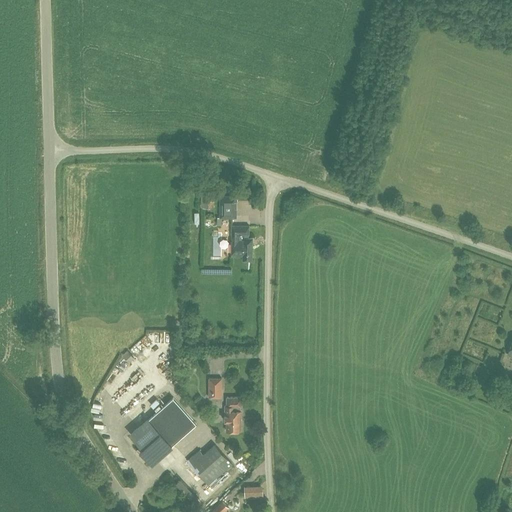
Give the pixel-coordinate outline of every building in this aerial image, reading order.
[(233,218),(237,218),(237,195),(220,195),(220,208),(219,217),(233,218)] [(200,198),(200,208),(211,208),(211,197),(200,198)] [(243,260),(252,260),(253,238),(248,238),(249,226),(232,225),(231,256),(243,256),(243,260)] [(217,260),(226,260),(227,234),(218,233),(217,260)] [(511,318),(504,315),(498,324),(511,331),(511,329),(511,318)] [(135,352),(142,360),(151,351),(144,343),(135,352)] [(122,355),(129,363),(134,358),(127,350),(122,355)] [(209,378),(209,397),(222,397),(222,378),(209,378)] [(140,450),(152,463),(172,446),(196,424),(173,397),(148,419),(131,434),(143,448),(140,450)] [(226,421),(226,431),(241,431),(241,411),(233,411),(233,406),(241,406),(241,397),(226,397),(226,406),(224,406),(224,421),(226,421)] [(234,466),(196,424),(172,446),(182,458),(174,465),(200,495),(234,466)] [(177,470),(172,475),(179,481),(183,476),(177,470)] [(248,488),(250,498),(266,494),(264,484),(248,488)] [(210,511),(225,511),(229,508),(223,501),(210,511)]
